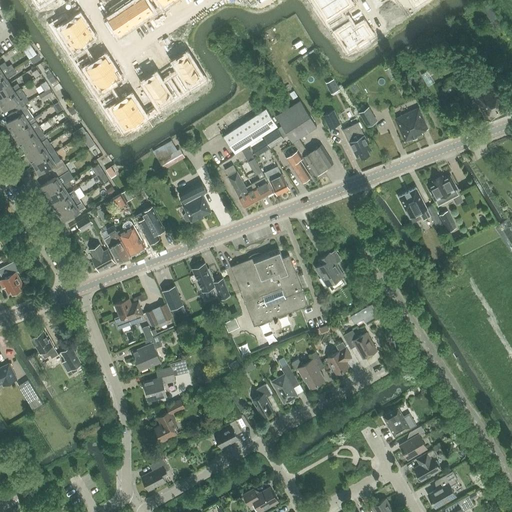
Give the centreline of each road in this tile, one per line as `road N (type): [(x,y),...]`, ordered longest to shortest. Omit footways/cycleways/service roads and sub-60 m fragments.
road 1 (unclassified): [(77,290),(511,124)]
road 2 (residential): [(511,476),(365,248)]
road 3 (residential): [(141,511),(126,489),(125,409),(77,290)]
road 4 (residential): [(207,0),(126,49),(109,45),(86,0)]
road 5 (residential): [(260,442),(384,371)]
road 6 (residential): [(77,290),(0,171)]
road 7 (residential): [(144,511),(260,442)]
